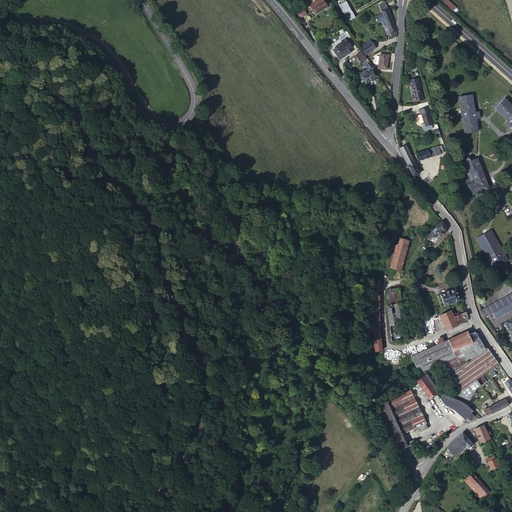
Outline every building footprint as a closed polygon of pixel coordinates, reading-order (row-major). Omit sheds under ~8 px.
[(318,0),(307,6),(312,14),(328,4),(325,0),(318,0)] [(345,20),(353,17),(344,0),(337,4),(345,20)] [(448,0),(440,0),(453,11),(457,7),(448,0)] [(379,9),(381,13),(383,19),(388,35),(393,33),(385,7),(379,9)] [(383,19),(381,13),(374,15),(376,22),(383,19)] [(331,49),(338,57),(344,52),(344,51),(347,49),(340,40),(337,43),(338,44),(331,49)] [(358,51),(361,57),(373,49),(368,42),(365,44),(366,46),(358,51)] [(356,65),(361,61),(362,60),(357,52),(351,56),(356,65)] [(385,56),(377,55),(375,70),(383,70),(385,56)] [(368,71),(364,74),(357,78),(361,85),(372,77),(368,71)] [(417,77),(407,79),(412,100),(420,98),(417,83),(419,83),(417,77)] [(471,95),(457,96),(462,133),(475,131),(474,118),(478,118),(477,111),(473,112),(471,95)] [(511,108),(504,99),(493,109),(505,122),(501,125),(506,130),(510,127),(511,128),(511,108)] [(424,106),(415,109),(417,114),(418,113),(421,122),(422,125),(428,124),(425,111),(426,111),(424,106)] [(422,125),(421,122),(419,122),(421,128),(421,129),(422,130),(428,128),(429,127),(428,124),(422,125)] [(403,144),(397,147),(411,176),(414,175),(417,173),(403,144)] [(435,147),(414,153),(416,160),(437,153),(435,147)] [(467,160),(466,158),(465,159),(464,156),(462,157),(463,160),(459,161),(463,174),(467,173),(469,179),(470,182),(465,184),(467,195),(484,189),(480,177),(482,176),(477,161),(474,161),(473,158),(467,160)] [(463,174),(456,176),(458,182),(469,179),(467,173),(463,174)] [(477,230),(488,254),(497,251),(499,256),(505,253),(491,223),(477,230)] [(445,232),(439,224),(431,231),(435,235),(439,239),(445,232)] [(406,238),(394,235),(387,266),(398,269),(406,238)] [(497,251),(488,254),(490,260),(499,256),(497,251)] [(449,288),(443,290),(440,289),(439,291),(444,292),(439,294),(443,305),(459,298),(455,288),(451,290),(450,289),(452,286),(451,285),(449,288)] [(398,287),(388,287),(385,292),(385,306),(390,339),(398,339),(395,317),(402,316),(399,301),(398,297),(398,291),(398,287)] [(482,305),(485,313),(493,308),(511,299),(511,290),(511,291),(482,305)] [(511,299),(493,308),(496,314),(511,306),(511,299)] [(439,314),(442,321),(453,316),(454,316),(452,310),(451,308),(439,314)] [(461,321),(468,318),(466,315),(462,317),(460,313),(458,314),(461,321)] [(456,323),(461,321),(458,314),(454,316),(453,316),(456,323)] [(457,324),(456,323),(453,316),(442,321),(445,329),(457,324)] [(422,368),(423,370),(427,367),(431,372),(434,371),(433,368),(437,367),(435,363),(438,362),(446,373),(484,346),(473,330),(467,333),(471,341),(451,350),(446,338),(410,353),(417,371),(422,368)] [(466,330),(446,338),(451,350),(471,341),(467,333),(466,330)] [(471,380),(476,386),(479,384),(474,378),(480,374),(486,370),(490,367),(497,362),(486,345),(484,346),(446,373),(457,390),(471,380)] [(494,374),(490,367),(486,370),(490,377),(494,374)] [(434,390),(420,373),(412,379),(426,396),(434,390)] [(485,380),(480,374),(474,378),(479,384),(485,380)] [(511,383),(506,377),(501,380),(505,387),(511,383)] [(412,379),(411,381),(424,398),(426,396),(412,379)] [(463,397),(464,398),(468,394),(473,389),(476,386),(471,380),(457,390),(453,392),(455,393),(458,394),(460,396),(463,397)] [(410,384),(388,396),(404,427),(419,419),(421,423),(430,417),(428,413),(427,414),(410,384)] [(443,402),(450,396),(446,394),(444,393),(442,392),(438,396),(443,402)] [(388,396),(376,402),(399,444),(410,438),(408,436),(404,427),(388,396)] [(461,418),(464,416),(466,414),(470,411),(471,410),(469,407),(466,403),(464,402),(461,401),(458,399),(454,398),(450,396),(443,402),(443,403),(452,407),(461,418)] [(492,403),(495,409),(500,407),(506,404),(503,398),(492,403)] [(485,406),(488,412),(495,409),(492,403),(485,406)] [(471,426),(472,429),(478,440),(487,436),(485,432),(487,431),(483,423),(480,424),(479,422),(471,426)] [(445,450),(443,452),(451,459),(462,446),(465,449),(470,443),(457,433),(444,449),(445,450)] [(494,454),(487,457),(489,464),(496,462),(494,454)] [(461,473),(475,490),(483,482),(469,465),(461,473)]
